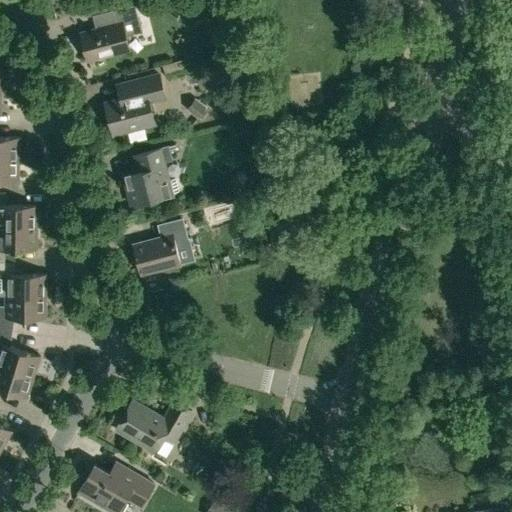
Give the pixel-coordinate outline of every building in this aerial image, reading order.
[(139,18),(138,18),(135,4),(112,10),(115,24),(81,33),(88,60),(129,50),(126,38),(143,33),(139,18)] [(120,99),(105,102),(113,134),(128,131),(131,142),(147,138),(144,126),(155,124),(152,112),(149,103),(149,102),(148,97),(160,93),(156,75),(126,83),(130,96),(120,99)] [(0,136),(0,158),(19,159),(19,137),(0,136)] [(179,192),(176,178),(169,180),(164,161),(171,159),(168,146),(135,155),(138,168),(136,172),(124,175),(132,204),(179,192)] [(19,159),(0,158),(0,181),(19,181),(19,159)] [(0,226),(37,227),(37,205),(6,205),(6,193),(0,192),(0,226)] [(187,238),(182,219),(159,225),(162,236),(134,244),(142,274),(180,263),(174,241),(187,238)] [(0,260),(6,261),(6,249),(37,249),(37,227),(0,226),(0,260)] [(15,261),(6,261),(0,260),(0,295),(5,295),(46,296),(47,273),(15,273),(15,261)] [(46,318),(46,296),(5,295),(5,305),(0,305),(0,329),(13,332),(15,318),(46,318)] [(10,346),(13,332),(0,329),(0,365),(34,377),(40,355),(10,346)] [(0,389),(27,398),(34,377),(0,365),(0,389)] [(66,384),(67,371),(53,370),(52,383),(66,384)] [(174,442),(192,411),(174,400),(164,418),(133,399),(116,428),(155,452),(164,436),(174,442)] [(0,422),(0,448),(1,449),(13,430),(0,422)] [(141,505),(154,483),(125,466),(119,477),(95,464),(79,491),(114,511),(117,511),(127,497),(141,505)] [(215,498),(209,507),(218,511),(228,511),(232,507),(215,498)]
